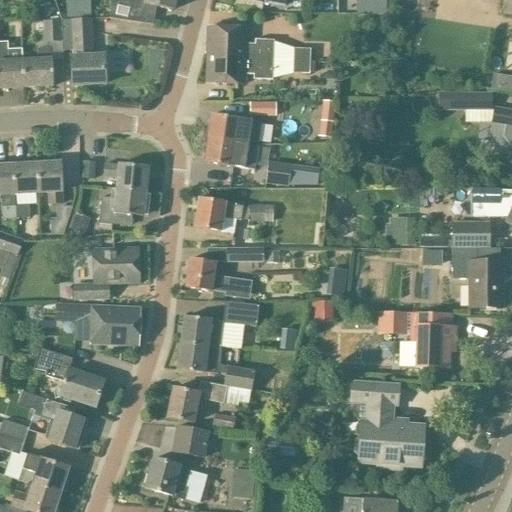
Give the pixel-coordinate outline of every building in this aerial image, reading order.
[(54,9),(45,0),(35,10),(44,19),(54,9)] [(109,0),(107,20),(142,24),(146,6),(173,12),(175,0),(109,0)] [(511,0),(501,0),(500,16),(511,17),(511,0)] [(93,57),(92,35),(91,19),(61,20),(63,52),(73,51),(74,58),(71,58),(72,86),(105,85),(104,57),(93,57)] [(43,34),(43,45),(61,44),(59,21),(34,22),(35,35),(43,34)] [(208,29),(208,57),(246,58),(274,62),(275,42),(256,41),(256,46),(246,46),(246,30),(208,29)] [(0,88),(24,88),(22,50),(8,50),(8,43),(0,43),(0,88)] [(23,60),(22,50),(24,88),(53,87),(52,60),(51,60),(50,49),(36,49),(37,59),(23,60)] [(294,62),(310,62),(311,49),(294,49),(294,62)] [(246,58),(208,57),(207,85),(245,85),(245,76),(254,76),(254,81),(273,82),(274,62),(246,58)] [(310,62),(294,62),(293,74),(310,74),(310,62)] [(511,75),(492,74),(492,90),(511,91),(511,75)] [(438,112),(490,112),(490,94),(438,94),(438,112)] [(250,118),(276,117),(276,103),(250,103),(250,118)] [(511,109),(494,107),(490,125),(506,128),(504,138),(509,145),(511,145),(511,109)] [(262,124),(252,122),(252,120),(241,118),(241,116),(213,112),(209,136),(252,143),(259,143),(262,124)] [(320,122),(318,137),(332,139),(334,123),(320,122)] [(252,143),(209,136),(206,160),(234,164),(234,163),(256,166),(259,144),(252,143)] [(63,163),(39,164),(40,194),(50,194),(51,205),(64,204),(63,193),(65,193),(63,163)] [(85,163),(84,177),(92,178),(93,164),(85,163)] [(316,171),(308,170),(308,172),(291,169),(292,167),(269,163),(265,185),(289,189),(289,184),(314,188),(316,171)] [(39,164),(15,165),(16,196),(40,194),(39,164)] [(16,220),(14,165),(0,165),(0,196),(2,196),(3,220),(16,220)] [(117,190),(147,193),(149,167),(120,165),(120,167),(106,166),(104,179),(105,179),(104,188),(117,189),(117,190)] [(101,199),(100,211),(99,224),(114,225),(115,214),(144,217),(147,193),(117,190),(116,201),(101,199)] [(356,191),(356,200),(375,200),(375,190),(356,191)] [(511,190),(466,191),(466,203),(452,203),(452,216),(463,217),(463,218),(507,219),(506,220),(511,222),(511,190)] [(248,208),(225,204),(225,200),(200,196),(196,225),(221,228),(221,233),(234,235),(236,220),(241,221),(242,218),(249,219),(249,220),(271,223),(273,209),(249,206),(248,208)] [(29,206),(17,206),(17,220),(29,219),(29,206)] [(39,235),(63,235),(69,218),(57,217),(54,226),(39,226),(39,235)] [(414,246),(414,220),(397,220),(398,228),(394,228),(394,239),(398,239),(398,246),(414,246)] [(452,247),(490,247),(490,223),(452,223),(452,247)] [(0,277),(9,281),(24,241),(0,232),(0,277)] [(443,264),(443,242),(424,242),(423,264),(443,264)] [(490,247),(452,247),(452,280),(470,280),(471,306),(503,306),(503,260),(496,260),(496,249),(490,249),(490,247)] [(227,263),(263,263),(263,249),(227,249),(227,263)] [(93,252),(94,285),(73,285),(74,302),(109,302),(109,286),(140,285),(139,250),(93,252)] [(213,277),(214,261),(189,259),(186,287),(211,290),(211,292),(224,294),(224,298),(248,301),(250,283),(213,277)] [(336,268),(333,295),(346,296),(349,269),(336,268)] [(0,277),(0,307),(1,305),(0,304),(0,278),(1,278),(0,279),(0,303),(1,304),(9,281),(0,277)] [(73,298),(73,286),(54,285),(54,297),(73,298)] [(185,317),(183,344),(221,347),(223,324),(244,327),(256,328),(258,306),(224,303),(222,322),(211,321),(211,319),(185,317)] [(332,303),(309,303),(309,311),(314,311),(314,323),(332,323),(332,303)] [(141,311),(93,309),(93,306),(55,305),(54,323),(92,324),(91,347),(140,349),(141,311)] [(377,333),(406,334),(407,329),(407,315),(378,314),(377,333)] [(439,326),(440,315),(410,314),(410,329),(412,329),(412,343),(400,343),(399,367),(450,368),(450,343),(455,343),(456,326),(439,326)] [(221,347),(183,344),(180,371),(219,375),(220,365),(222,348),(241,350),(241,349),(221,347)] [(104,383),(68,371),(71,360),(41,349),(33,372),(64,383),(59,396),(96,409),(104,383)] [(291,358),(279,356),(276,371),(288,374),(291,358)] [(228,367),(223,388),(227,388),(251,393),(251,392),(253,380),(255,372),(228,367)] [(282,386),(253,380),(251,392),(280,397),(282,386)] [(423,428),(394,425),(395,407),(399,408),(401,385),(351,382),(349,405),(353,405),(353,415),(362,423),(361,438),(355,442),(354,453),(360,459),(359,463),(378,465),(378,469),(400,471),(401,467),(420,468),(421,455),(423,455),(428,452),(429,445),(424,439),(422,439),(423,428)] [(200,400),(223,404),(227,388),(223,388),(201,384),(199,394),(173,389),(167,418),(196,423),(200,400)] [(85,421),(60,413),(63,405),(47,400),(42,417),(55,421),(48,442),(75,451),(85,421)] [(215,415),(213,430),(220,431),(221,428),(234,430),(236,418),(215,415)] [(4,420),(0,431),(0,434),(25,442),(29,429),(4,420)] [(220,431),(213,430),(209,429),(208,431),(176,426),(171,454),(205,459),(210,433),(219,435),(220,431)] [(0,434),(0,449),(20,456),(25,442),(0,434)] [(263,455),(298,458),(299,442),(264,440),(263,455)] [(27,455),(18,481),(60,495),(61,493),(65,492),(67,485),(64,482),(68,469),(41,460),(27,455)] [(188,488),(186,487),(190,474),(180,471),(181,466),(155,458),(146,487),(172,495),(172,498),(184,501),(188,488)] [(233,470),(231,498),(251,500),(253,472),(233,470)] [(15,480),(32,487),(29,498),(15,494),(11,507),(26,511),(54,511),(60,495),(18,481),(15,480)] [(363,503),(363,504),(357,503),(356,511),(397,511),(398,505),(363,503)]
